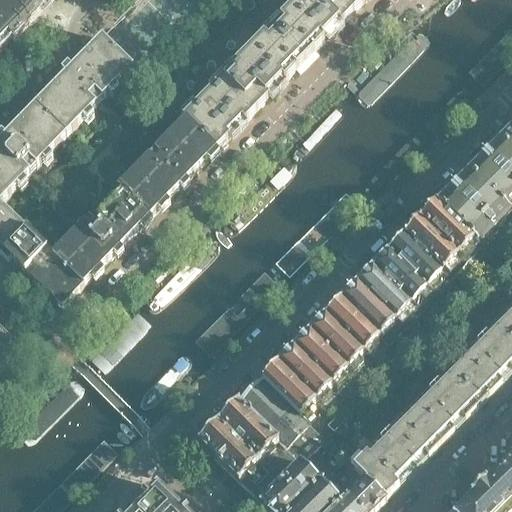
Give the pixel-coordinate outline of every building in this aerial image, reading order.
[(0,0),(0,11),(22,33),(54,0),(0,0)] [(183,123),(223,82),(263,42),(282,23),(304,0),(236,0),(169,68),(180,79),(160,99),(183,123)] [(315,55),(354,15),(339,0),(304,0),(282,23),(315,55)] [(368,0),(339,0),(354,15),(368,0)] [(0,55),(22,33),(0,11),(0,55)] [(315,55),(282,23),(263,42),(296,74),(315,55)] [(511,31),(468,76),(483,90),(511,59),(511,31)] [(367,111),(369,110),(431,49),(431,48),(431,46),(431,44),(430,43),(429,41),(428,40),(427,39),(425,39),(424,38),(422,38),(420,38),(419,38),(358,95),(358,96),(357,98),(356,99),(356,101),(356,102),(356,104),(357,105),(358,107),(359,108),(360,109),(361,110),(362,110),(364,111),(366,111),(367,111)] [(54,260),(2,207),(134,72),(103,42),(0,147),(0,251),(62,313),(216,155),(185,125),(54,260)] [(256,115),(296,74),(263,42),(223,82),(256,115)] [(161,96),(171,85),(162,76),(151,87),(161,96)] [(216,155),(256,115),(223,82),(183,123),(185,125),(216,155)] [(425,127),(437,139),(475,100),(463,88),(425,127)] [(302,160),(306,157),(345,116),(346,115),(347,113),(347,112),(347,110),(347,109),(347,107),(347,106),(343,106),(341,106),(339,107),(337,107),(296,149),(293,153),(293,154),(294,156),(294,157),(295,158),(296,159),(297,160),(298,160),(299,160),(300,160),(302,160)] [(511,132),(500,145),(511,156),(511,132)] [(366,185),(377,195),(424,145),(413,135),(366,185)] [(511,214),(511,156),(500,145),(468,177),(509,218),(511,214)] [(234,238),(236,238),(288,187),(298,167),(293,164),(275,174),(225,227),(224,228),(223,229),(223,230),(222,232),(223,233),(223,235),(224,236),(225,237),(226,238),(227,239),(229,240),(230,240),(232,240),(233,239),(234,238)] [(509,218),(468,177),(437,209),(475,247),(478,249),(509,218)] [(346,196),(275,267),(289,281),(360,210),(346,196)] [(475,247),(437,209),(421,225),(459,263),(475,247)] [(459,263),(421,225),(405,241),(444,279),(459,263)] [(444,279),(405,241),(389,257),(428,295),(444,279)] [(158,316),(159,315),(219,256),(220,254),(221,251),(220,247),(220,245),(219,244),(218,243),(216,243),(214,243),(213,243),(211,243),(208,244),(206,246),(204,248),(149,305),(148,307),(147,308),(147,309),(147,311),(148,312),(148,313),(149,314),(149,315),(150,315),(151,316),(153,316),(154,317),(156,317),(158,316)] [(428,295),(389,257),(373,273),(412,311),(428,295)] [(412,311),(373,273),(357,289),(396,327),(412,311)] [(194,346),(211,362),(280,292),(264,276),(194,346)] [(396,327),(357,289),(341,305),(380,343),(396,327)] [(380,343),(341,305),(326,321),(364,359),(380,343)] [(492,399),(511,379),(511,323),(504,315),(492,327),(487,322),(461,348),(466,353),(456,363),(492,399)] [(91,364),(104,377),(151,329),(138,316),(91,364)] [(364,359),(326,321),(310,337),(348,375),(364,359)] [(0,375),(20,355),(0,335),(0,375)] [(348,375),(310,337),(294,353),(332,391),(348,375)] [(332,391),(294,353),(278,369),(316,407),(332,391)] [(179,359),(145,394),(141,401),(139,408),(143,412),(149,410),(155,407),(191,370),(191,368),(192,367),(192,366),(192,365),(192,363),(192,362),(191,361),(191,360),(189,359),(188,358),(187,357),(186,357),(184,357),(183,357),(181,358),(179,359)] [(444,447),(492,399),(456,363),(445,374),(440,369),(413,396),(419,401),(408,411),(444,447)] [(316,407),(278,369),(262,385),(300,423),(316,407)] [(28,448),(36,445),(83,397),(86,390),(76,381),(68,385),(21,431),(19,439),(28,448)] [(309,459),(323,445),(300,423),(262,385),(199,448),(239,487),(261,508),(300,468),(309,459)] [(387,504),(444,447),(408,411),(397,422),(392,417),(367,443),(372,448),(351,469),(365,483),(387,505),(387,504)] [(313,463),(328,447),(325,443),(323,445),(309,459),(313,463)] [(8,445),(0,452),(0,472),(18,455),(19,454),(19,452),(19,451),(18,449),(17,448),(17,447),(15,446),(14,445),(13,445),(11,444),(10,444),(8,445)] [(36,511),(65,511),(117,458),(104,444),(36,511)] [(511,511),(511,464),(491,486),(490,485),(487,488),(471,503),(472,503),(468,507),(469,507),(464,511),(511,511)] [(265,511),(296,511),(321,488),(300,468),(261,508),(265,511)] [(379,511),(387,505),(365,483),(362,486),(360,484),(357,487),(359,489),(346,502),(355,511),(379,511)] [(336,511),(341,507),(339,505),(321,488),(296,511),(336,511)] [(175,511),(178,510),(158,490),(135,511),(175,511)] [(355,511),(346,502),(344,505),(341,503),(339,505),(341,507),(336,511),(355,511)]
